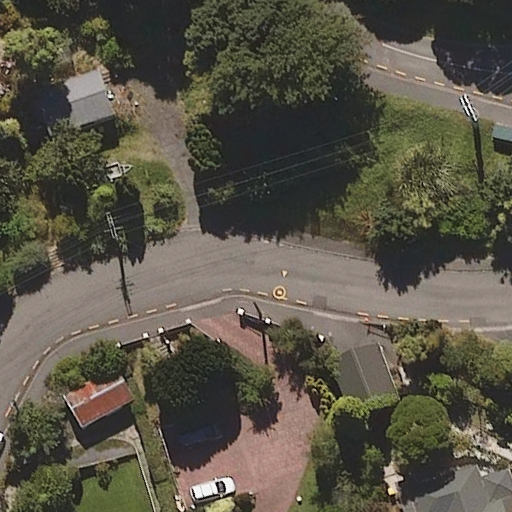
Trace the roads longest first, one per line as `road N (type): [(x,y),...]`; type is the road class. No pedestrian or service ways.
road 1 (residential): [(0,361),(44,311),(79,291),(199,263),(475,296)]
road 2 (residential): [(511,71),(378,42),(286,0)]
